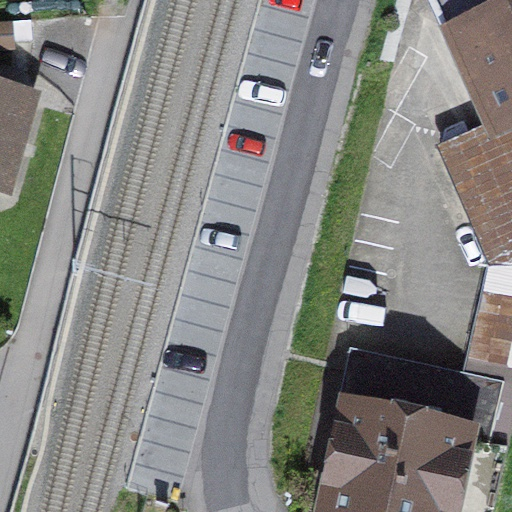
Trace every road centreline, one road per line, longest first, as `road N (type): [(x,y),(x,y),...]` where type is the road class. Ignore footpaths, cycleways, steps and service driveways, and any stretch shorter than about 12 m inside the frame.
road 1 (residential): [(342,0),(235,403),(227,450),(235,511)]
road 2 (residential): [(6,393),(126,22)]
